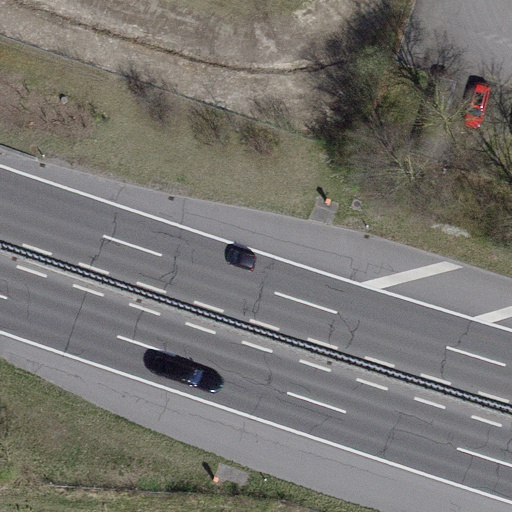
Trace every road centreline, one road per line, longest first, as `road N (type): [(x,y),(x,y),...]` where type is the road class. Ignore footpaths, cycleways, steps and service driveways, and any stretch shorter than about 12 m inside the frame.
road 1 (motorway): [(0,299),(511,468)]
road 2 (motorway): [(511,365),(0,199)]
